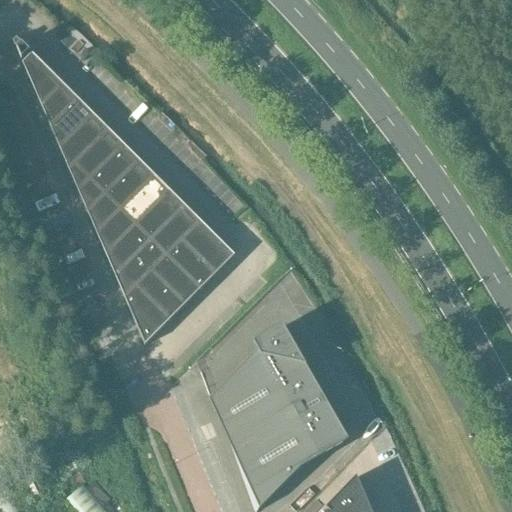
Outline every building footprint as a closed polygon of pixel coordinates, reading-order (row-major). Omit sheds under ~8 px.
[(22,65),(41,108),(62,86),(32,55),(22,65)] [(62,86),(41,108),(50,129),(78,101),(62,86)] [(78,101),(50,129),(59,150),(93,116),(78,101)] [(93,116),(59,150),(68,171),(74,165),(108,131),(93,116)] [(108,131),(74,165),(90,181),(123,147),(108,131)] [(123,147),(90,181),(105,196),(139,162),(123,147)] [(139,162),(105,196),(120,211),(154,177),(139,162)] [(68,171),(87,214),(105,196),(90,181),(74,165),(68,171)] [(154,177),(120,211),(135,227),(169,193),(154,177)] [(135,227),(151,242),(184,208),(169,193),(135,227)] [(87,214),(96,235),(120,211),(105,196),(87,214)] [(184,208),(151,242),(166,257),(181,242),(200,223),(184,208)] [(120,211),(96,235),(105,257),(135,227),(120,211)] [(181,242),(215,276),(234,257),(200,223),(181,242)] [(135,227),(105,257),(115,278),(151,242),(135,227)] [(151,242),(115,278),(124,299),(136,288),(151,272),(166,257),(151,242)] [(166,257),(200,291),(215,276),(181,242),(166,257)] [(151,272),(185,306),(200,291),(166,257),(151,272)] [(136,288),(170,322),(185,306),(151,272),(136,288)] [(144,346),(144,347),(170,322),(136,288),(124,299),(144,346)] [(348,441),(340,428),(282,328),(251,346),(256,354),(213,397),(254,511),(256,511),(301,468),(348,441)] [(370,511),(356,478),(325,510),(327,511),(370,511)] [(109,500),(94,482),(86,489),(83,486),(67,499),(78,511),(106,511),(102,506),(109,500)]
